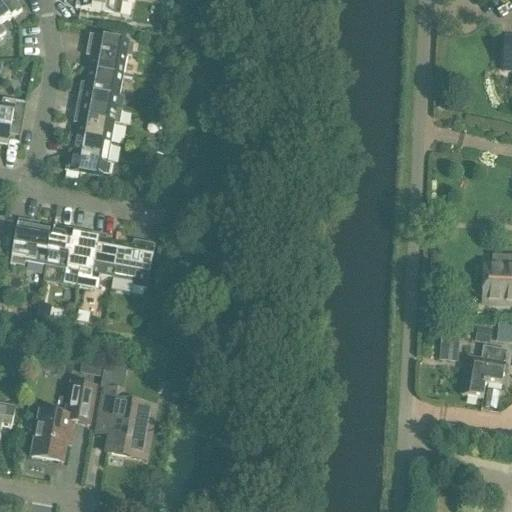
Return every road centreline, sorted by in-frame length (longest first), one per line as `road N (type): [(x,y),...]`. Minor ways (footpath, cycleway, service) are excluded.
road 1 (residential): [(400,511),(422,0)]
road 2 (residential): [(27,193),(51,63),(41,0)]
road 3 (residential): [(180,227),(27,193)]
